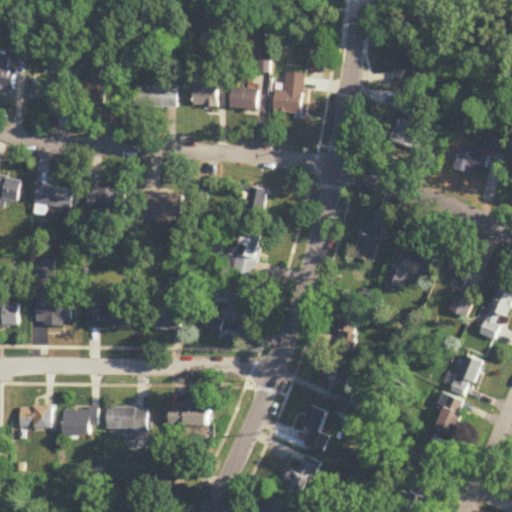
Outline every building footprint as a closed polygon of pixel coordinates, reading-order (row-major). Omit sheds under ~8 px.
[(418,85),(418,52),(399,52),(399,85),(418,85)] [(14,60),(0,57),(0,87),(15,91),(20,72),(11,70),(14,60)] [(277,112),(305,114),(308,74),(289,73),(288,92),(279,91),(277,112)] [(32,99),(67,103),(70,83),(35,78),(32,99)] [(221,107),(221,80),(196,80),(196,107),(221,107)] [(108,85),(80,84),(79,106),(107,107),(108,85)] [(180,108),(180,86),(137,86),(137,108),(180,108)] [(262,89),(234,89),(234,111),(262,111),(262,89)] [(394,142),(421,150),(428,127),(401,119),(394,142)] [(505,151),(506,140),(490,138),(489,150),(505,151)] [(476,169),(487,172),(492,154),(464,147),(458,170),(475,175),(476,169)] [(74,210),(76,189),(40,184),(38,206),(74,210)] [(244,211),(268,211),(268,189),(244,189),(244,211)] [(91,213),(127,213),(127,190),(91,190),(91,213)] [(184,194),(147,194),(147,214),(160,214),(160,217),(184,217),(184,194)] [(364,235),(358,260),(378,264),(389,219),(377,217),(372,238),(364,235)] [(265,232),(244,228),(235,274),(257,278),(265,232)] [(447,251),(428,237),(412,257),(431,272),(447,251)] [(466,287),(476,270),(456,259),(446,276),(466,287)] [(54,262),(38,262),(38,280),(54,280),(54,262)] [(410,274),(394,269),(389,284),(405,289),(410,274)] [(217,302),(231,306),(227,321),(243,325),(251,299),(221,290),(217,302)] [(511,309),(511,294),(499,290),(483,336),(501,342),(511,309)] [(476,305),(458,296),(451,310),(469,319),(476,305)] [(73,324),(73,301),(38,301),(38,324),(73,324)] [(88,303),(88,328),(131,328),(131,303),(88,303)] [(147,330),(180,330),(180,303),(147,303),(147,330)] [(21,304),(0,304),(0,326),(21,327),(21,304)] [(334,346),(352,352),(365,314),(346,308),(334,346)] [(469,399),(486,363),(469,356),(453,391),(469,399)] [(352,382),(343,374),(349,368),(337,358),(323,373),(344,391),(352,382)] [(336,403),(348,408),(354,395),(342,390),(336,403)] [(468,402),(445,394),(440,407),(446,409),(439,431),(456,437),(468,402)] [(55,407),(23,407),(23,429),(55,429),(55,407)] [(328,413),(312,407),(305,429),(311,431),(306,447),(325,453),(330,437),(321,434),(328,413)] [(109,431),(151,431),(151,408),(109,408),(109,431)] [(172,408),(172,429),(210,429),(210,408),(172,408)] [(65,436),(92,436),(92,426),(100,426),(100,409),(65,409),(65,436)] [(452,447),(434,438),(419,469),(437,478),(452,447)] [(190,458),(172,449),(152,491),(171,499),(190,458)] [(300,475),(292,471),(282,491),(304,501),(321,464),(307,458),(300,475)] [(423,511),(429,499),(404,488),(394,510),(398,511),(423,511)] [(285,511),(289,507),(267,496),(259,511),(285,511)] [(158,511),(159,510),(144,502),(139,511),(158,511)]
